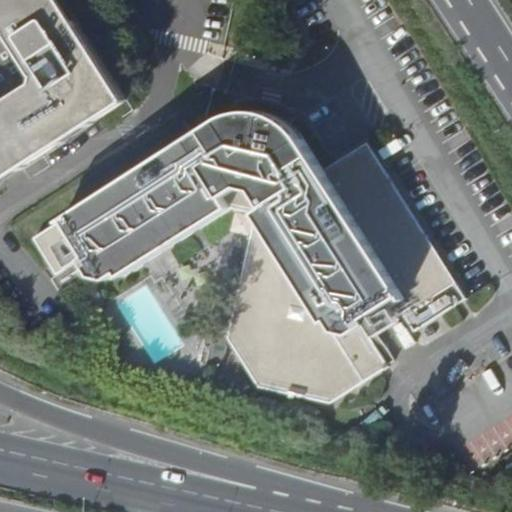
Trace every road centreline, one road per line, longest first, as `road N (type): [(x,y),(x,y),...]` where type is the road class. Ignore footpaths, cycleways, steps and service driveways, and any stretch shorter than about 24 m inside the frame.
road 1 (trunk): [(279,511),(256,476),(0,394)]
road 2 (trunk): [(237,511),(0,456)]
